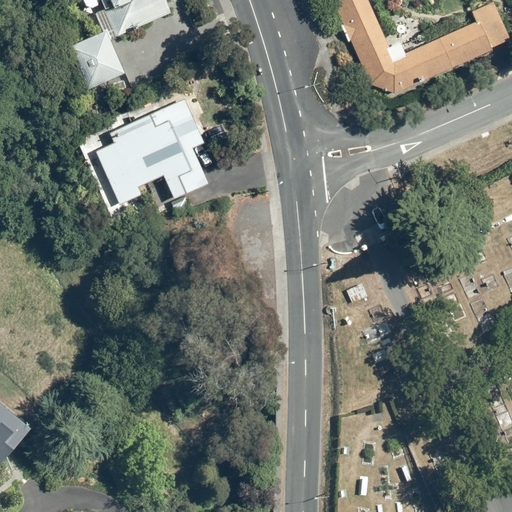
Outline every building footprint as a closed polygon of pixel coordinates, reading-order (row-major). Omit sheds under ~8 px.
[(96,0),(112,35),(171,9),(166,0),(96,0)] [(366,0),(335,0),(334,0),(371,83),(396,92),(510,38),(492,0),(471,10),(475,20),(394,58),(366,0)] [(103,27),(66,45),(85,86),(123,68),(103,27)] [(183,93),(76,141),(111,220),(146,204),(137,183),(159,173),(169,197),(207,180),(192,146),(204,140),(183,93)] [(0,461),(29,426),(0,402),(0,461)]
